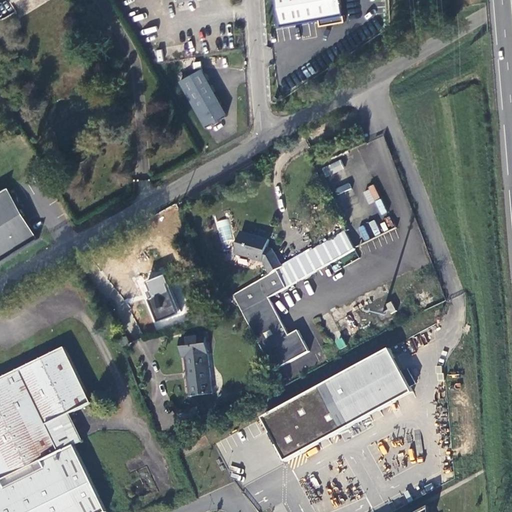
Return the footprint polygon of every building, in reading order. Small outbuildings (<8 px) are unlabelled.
[(342,0),(277,0),(283,25),(342,15),(342,18),(355,27),(358,26),(361,28),(365,28),(368,24),(375,23),(374,16),(376,13),(375,5),(371,3),(370,0),(348,0),(344,7),(342,0)] [(229,112),(203,68),(180,81),(208,127),(215,124),(216,123),(216,124),(223,121),(222,119),(228,116),(229,112)] [(0,262),(40,238),(8,186),(0,191),(0,262)] [(369,203),(379,197),(373,186),(362,192),(369,203)] [(227,218),(215,222),(221,242),(233,238),(227,218)] [(372,235),(374,237),(381,231),(372,219),(357,231),(365,241),(372,235)] [(269,241),(241,233),(235,256),(263,264),(270,275),(233,297),(275,372),(310,353),(299,332),(290,337),(269,299),(356,251),(346,232),(283,268),(273,251),(267,249),(269,241)] [(166,273),(147,281),(152,289),(146,293),(159,320),(178,313),(167,284),(170,283),(166,273)] [(394,303),(388,306),(393,316),(399,313),(394,303)] [(190,397),(212,394),(206,336),(181,339),(183,359),(185,359),(190,397)] [(338,349),(345,347),(342,337),(335,339),(338,349)] [(394,348),(264,419),(287,461),(418,391),(394,348)] [(0,511),(106,511),(74,447),(61,454),(47,426),(70,415),(93,405),(67,349),(0,381),(0,511)] [(61,454),(74,447),(83,442),(70,415),(47,426),(61,454)]
